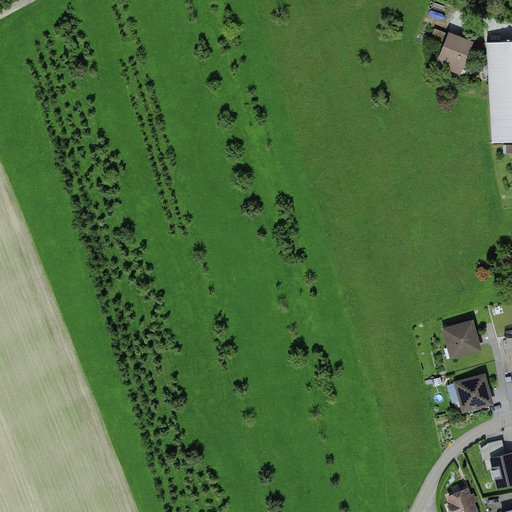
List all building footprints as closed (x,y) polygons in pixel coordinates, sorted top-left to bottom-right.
[(472,44),(435,28),(430,40),(442,45),(435,62),(461,72),(472,44)] [(511,40),(484,42),(490,143),(511,142),(511,40)] [(511,253),(494,256),(495,267),(511,264),(511,253)] [(470,319),(440,329),(449,360),(480,351),(470,319)] [(485,374),(455,382),(463,414),(494,406),(485,374)] [(487,445),(480,449),(483,460),(486,460),(488,471),(493,471),(497,489),(511,485),(511,453),(506,456),(502,441),(489,443),(487,445)] [(478,511),(467,486),(444,496),(450,511),(478,511)]
